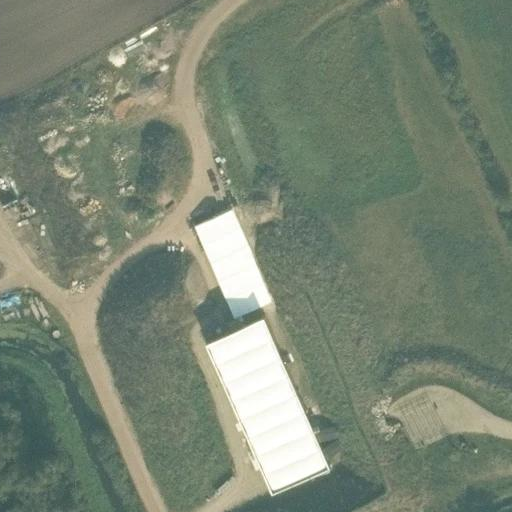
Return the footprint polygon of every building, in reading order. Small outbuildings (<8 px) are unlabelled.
[(95,129),(114,119),(94,83),(75,93),(95,129)] [(50,84),(24,99),(53,151),(79,137),(50,84)] [(206,340),(272,489),(330,463),(264,314),(230,329),(206,340)] [(316,429),(320,439),(338,436),(334,425),(316,429)] [(324,447),(329,458),(344,446),(338,437),(324,447)]
